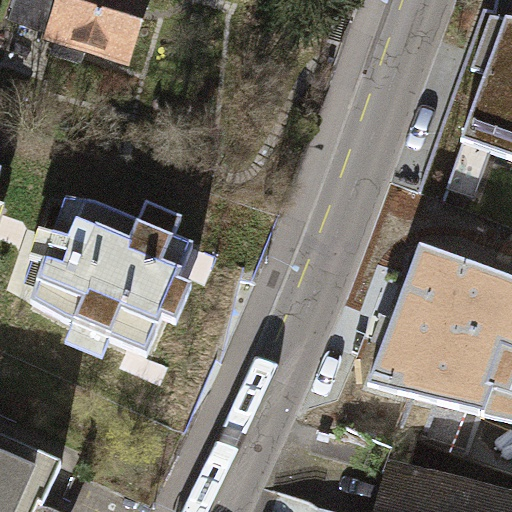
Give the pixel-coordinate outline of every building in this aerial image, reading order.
[(19,0),(14,17),(58,32),(50,55),(82,66),(87,53),(126,66),(148,0),(19,0)] [(511,23),(507,23),(461,145),(511,163),(511,23)] [(69,244),(54,238),(31,304),(67,324),(147,358),(163,322),(176,328),(192,291),(179,285),(194,249),(176,241),(183,223),(146,207),(138,225),(97,207),(85,205),(69,244)] [(511,275),(425,241),(369,384),(511,417),(511,275)] [(0,511),(55,511),(40,506),(59,465),(0,438),(0,511)] [(511,511),(511,504),(396,474),(386,511),(511,511)]
